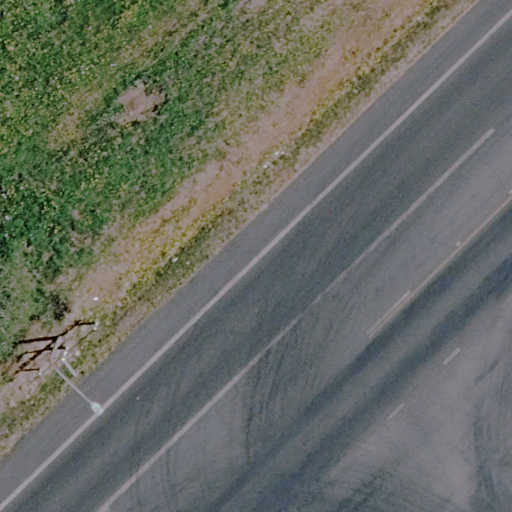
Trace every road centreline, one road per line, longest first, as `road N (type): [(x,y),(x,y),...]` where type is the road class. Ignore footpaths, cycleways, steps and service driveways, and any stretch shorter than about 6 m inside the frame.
road 1 (secondary): [(190,426),(511,109)]
road 2 (unclassified): [(190,426),(291,511)]
road 3 (secondary): [(104,511),(190,426)]
